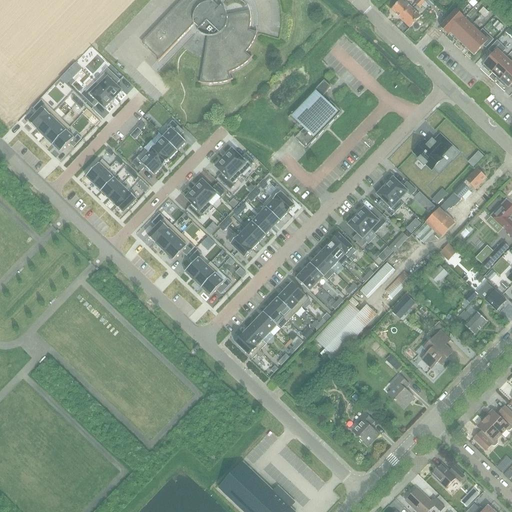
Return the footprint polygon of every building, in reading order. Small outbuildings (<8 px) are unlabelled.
[(231,80),(228,73),(237,69),(245,64),(252,57),(251,57),(250,58),(245,53),(250,46),(254,39),(257,31),(256,31),(256,33),(249,31),(250,24),(250,17),(249,10),(248,10),(249,12),(227,16),(226,13),(225,11),(223,8),(221,6),(219,8),(213,3),(216,0),(185,0),(144,42),(160,58),(157,61),(158,61),(177,41),(194,24),(199,29),(197,31),(199,33),(201,35),(204,36),(207,37),(200,82),(198,82),(198,83),(207,84),(215,83),(224,82),(232,80),(232,79),(231,80)] [(401,0),(392,10),(401,19),(411,8),(402,0),(401,0)] [(465,1),(459,7),(463,11),(469,4),(468,3),(465,1)] [(411,8),(401,19),(410,28),(420,17),(411,8)] [(450,34),(452,36),(466,21),(455,11),(440,27),(448,35),(450,34)] [(458,41),(460,43),(474,28),(466,21),(452,36),(454,38),(453,40),(456,43),(458,41)] [(468,50),(477,41),(482,35),(479,33),(474,28),(460,43),(462,45),(461,47),(464,50),(466,48),(468,50)] [(482,35),(477,41),(483,46),(485,48),(493,40),(482,29),(479,33),(482,35)] [(477,41),(468,50),(474,56),(483,46),(477,41)] [(490,71),(492,73),(506,58),(501,54),(506,49),(497,41),(487,51),(493,55),(482,67),(488,73),(490,71)] [(495,79),(498,82),(511,67),(511,63),(506,58),(492,73),(497,77),(495,79)] [(60,79),(66,85),(70,81),(74,77),(82,69),(75,63),(68,71),(64,75),(60,79)] [(511,67),(498,82),(504,88),(506,86),(508,88),(511,83),(511,67)] [(104,74),(95,83),(113,100),(122,91),(116,85),(120,80),(107,68),(103,72),(104,74)] [(305,128),(295,139),(306,149),(341,112),(330,102),(326,93),(331,87),(324,80),(288,118),(300,128),(302,125),(305,128)] [(86,90),(81,95),(94,107),(98,103),(105,109),(113,100),(95,83),(87,92),(86,90)] [(74,97),(72,100),(78,106),(80,103),(74,97)] [(37,113),(29,122),(38,131),(55,114),(41,100),(33,109),(37,113)] [(55,114),(38,131),(46,139),(63,121),(55,114)] [(63,121),(46,139),(53,146),(67,132),(66,131),(70,128),(63,121)] [(172,129),(163,138),(178,151),(186,143),(180,137),(184,132),(173,121),(168,126),(172,129)] [(131,135),(130,136),(135,140),(142,132),(141,131),(138,128),(131,135)] [(67,132),(53,146),(60,153),(69,144),(74,148),(82,139),(77,135),(74,138),(67,132)] [(159,134),(152,141),(170,159),(178,151),(163,138),(159,134)] [(416,150),(413,152),(419,158),(417,160),(424,167),(427,165),(432,170),(439,162),(442,159),(447,155),(452,159),(458,153),(440,136),(434,142),(432,140),(428,145),(424,141),(422,144),(420,142),(414,149),(416,150)] [(152,141),(144,149),(145,150),(163,167),(170,159),(152,141)] [(232,149),(224,158),(242,175),(254,162),(246,154),(242,158),(232,149)] [(145,150),(132,163),(141,172),(145,167),(154,176),(163,167),(145,150)] [(478,152),(468,162),(473,167),(483,157),(478,152)] [(224,158),(215,167),(221,173),(217,178),(230,190),(234,186),(233,184),(242,175),(224,158)] [(102,161),(86,178),(94,185),(107,171),(107,172),(110,168),(102,161)] [(444,203),(439,209),(444,213),(449,208),(450,210),(453,207),(454,208),(461,200),(460,199),(469,190),(470,191),(473,188),(475,190),(486,178),(477,169),(444,203)] [(107,171),(94,185),(101,192),(114,178),(107,172),(107,171)] [(114,178),(101,192),(108,199),(121,186),(114,178)] [(393,178),(385,186),(400,200),(408,192),(411,196),(416,191),(415,191),(415,190),(407,183),(403,187),(393,178)] [(203,180),(194,189),(212,206),(225,193),(216,185),(212,189),(203,180)] [(121,186),(108,199),(115,206),(116,206),(129,193),(128,192),(121,186)] [(385,186),(377,195),(382,200),(378,204),(382,209),(391,217),(395,212),(403,204),(400,200),(385,186)] [(194,189),(185,198),(192,204),(187,209),(199,220),(212,206),(194,189)] [(277,189),(269,197),(270,198),(270,197),(287,214),(295,206),(277,189)] [(115,206),(123,214),(137,199),(129,192),(128,192),(129,193),(116,206),(115,206)] [(270,198),(263,205),(266,208),(267,208),(280,221),(287,214),(270,197),(270,198)] [(490,216),(511,237),(511,220),(510,218),(511,216),(511,204),(506,199),(490,216)] [(234,200),(229,204),(234,208),(238,204),(234,200)] [(429,201),(423,208),(428,213),(434,207),(429,201)] [(266,208),(260,215),(273,228),(280,221),(267,208),(266,208)] [(374,234),(387,221),(374,209),(370,213),(365,208),(356,216),(374,234)] [(425,223),(436,234),(440,238),(441,239),(455,224),(444,213),(439,209),(425,223)] [(156,227),(147,236),(156,244),(173,226),(160,214),(152,223),(156,227)] [(258,217),(253,223),(266,236),(273,228),(260,215),(258,217)] [(356,216),(348,225),(357,234),(353,239),(362,247),(366,243),(368,244),(376,236),(374,234),(356,216)] [(416,219),(407,229),(411,234),(421,224),(416,219)] [(253,223),(245,230),(259,243),(266,236),(253,223)] [(173,226),(156,244),(164,253),(181,235),(173,226)] [(210,227),(206,231),(210,235),(214,231),(210,227)] [(239,237),(238,238),(252,251),(252,250),(259,243),(245,230),(239,237)] [(235,233),(227,241),(245,259),(253,251),(252,250),(252,251),(238,238),(239,237),(235,233)] [(402,233),(388,247),(394,253),(408,238),(402,233)] [(339,234),(331,242),(352,263),(356,258),(353,255),(357,251),(339,234)] [(181,235),(164,253),(173,261),(182,252),(186,256),(195,247),(181,235)] [(208,237),(202,244),(208,250),(214,243),(208,237)] [(492,252),(481,264),(487,270),(498,258),(509,247),(503,241),(492,252)] [(352,263),(331,242),(325,249),(342,266),(346,262),(350,265),(352,263)] [(440,253),(448,261),(457,251),(448,243),(440,253)] [(335,273),(331,269),(338,263),(341,266),(342,266),(325,249),(318,257),(335,273)] [(194,263),(185,272),(193,281),(207,266),(199,258),(202,255),(198,250),(193,255),(189,259),(194,263)] [(384,253),(379,257),(384,262),(389,257),(384,253)] [(335,273),(318,257),(311,264),(328,280),(335,273)] [(207,266),(193,281),(201,288),(215,274),(216,274),(219,271),(210,263),(207,266)] [(360,291),(368,299),(395,271),(388,263),(360,291)] [(328,280),(311,264),(303,272),(317,285),(324,277),(327,281),(328,280)] [(430,275),(437,284),(448,274),(440,265),(430,275)] [(215,274),(201,288),(210,297),(217,291),(221,295),(232,283),(227,279),(219,271),(216,274),(215,274)] [(404,271),(385,291),(391,297),(393,299),(412,279),(404,271)] [(492,271),(486,277),(490,281),(496,275),(492,271)] [(310,292),(317,285),(303,272),(296,279),(310,292)] [(504,282),(500,286),(505,290),(508,286),(504,282)] [(309,300),(292,283),(285,291),(302,307),(309,300)] [(486,301),(497,312),(506,302),(492,288),(486,283),(482,287),(490,296),(486,301)] [(473,300),(478,295),(473,290),(464,299),(469,304),(473,300)] [(285,291),(278,298),(295,315),(302,307),(285,291)] [(407,296),(392,312),(399,319),(414,303),(407,296)] [(278,298),(271,306),(288,322),(295,315),(278,298)] [(315,340),(334,359),(375,316),(365,307),(360,313),(350,303),(315,340)] [(271,306),(264,313),(277,326),(281,329),(288,322),(271,306)] [(460,317),(467,323),(464,326),(469,331),(470,331),(475,336),(487,322),(477,312),(471,318),(465,312),(460,317)] [(277,326),(264,313),(257,320),(270,333),(277,326)] [(257,320),(250,328),(263,341),(270,333),(257,320)] [(316,321),(312,325),(318,331),(322,327),(319,324),(316,321)] [(243,335),(260,351),(267,344),(263,341),(250,328),(243,335)] [(309,328),(302,336),(306,340),(309,336),(313,332),(310,329),(309,328)] [(445,345),(449,341),(440,332),(424,349),(428,353),(422,360),(431,369),(441,358),(444,361),(452,353),(445,345)] [(235,342),(253,360),(257,355),(260,358),(264,355),(260,351),(243,335),(242,334),(235,342)] [(297,337),(293,341),(299,347),(303,343),(297,337)] [(293,341),(289,345),(295,351),(299,347),(293,341)] [(385,360),(394,368),(399,362),(391,355),(385,360)] [(389,397),(403,410),(414,399),(404,390),(408,385),(399,376),(390,386),(395,391),(389,397)] [(489,416),(486,420),(502,435),(507,430),(508,431),(510,431),(511,429),(511,424),(511,413),(505,407),(497,415),(493,411),(488,415),(489,416)] [(354,434),(348,440),(358,450),(365,443),(368,446),(378,436),(369,427),(374,422),(364,413),(362,416),(359,413),(352,419),(356,422),(355,423),(360,428),(354,434)] [(502,435),(486,420),(482,423),(478,427),(482,431),(474,439),(486,451),(492,446),(493,446),(495,446),(498,444),(498,441),(497,440),(502,435)] [(294,511),(290,508),(295,503),(278,486),(273,491),(244,462),(219,489),(243,511),(294,511)] [(497,468),(502,472),(506,468),(502,463),(497,468)] [(431,475),(446,488),(456,478),(459,482),(464,477),(454,467),(449,472),(441,464),(431,475)] [(405,501),(416,511),(427,511),(433,506),(439,511),(440,511),(444,508),(434,497),(430,502),(417,489),(405,501)] [(474,490),(469,496),(473,500),(479,495),(474,490)]
